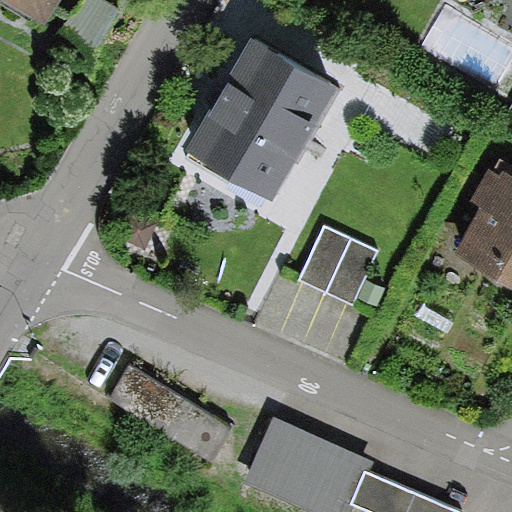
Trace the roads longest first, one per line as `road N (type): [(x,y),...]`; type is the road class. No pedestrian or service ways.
road 1 (residential): [(511,458),(26,253)]
road 2 (residential): [(181,0),(26,253)]
